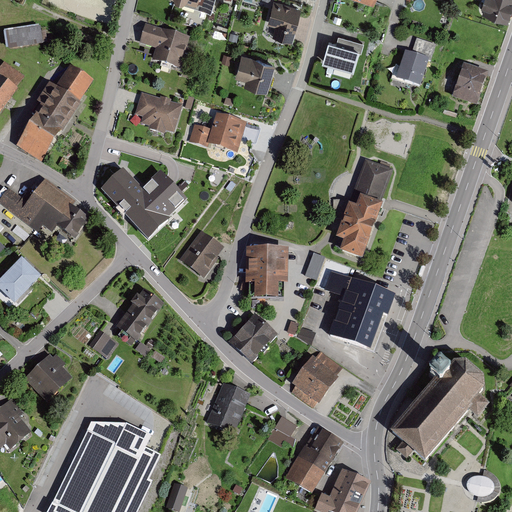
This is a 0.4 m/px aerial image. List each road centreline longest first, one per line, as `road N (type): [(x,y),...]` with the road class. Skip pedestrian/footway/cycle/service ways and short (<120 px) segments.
road 1 (tertiary): [(387,397),(409,355),(511,58)]
road 2 (residential): [(208,319),(301,85),(323,0)]
road 3 (residential): [(374,443),(314,418),(267,384),(217,340),(208,319)]
road 4 (residential): [(129,0),(79,189)]
road 5 (residential): [(0,379),(130,252)]
